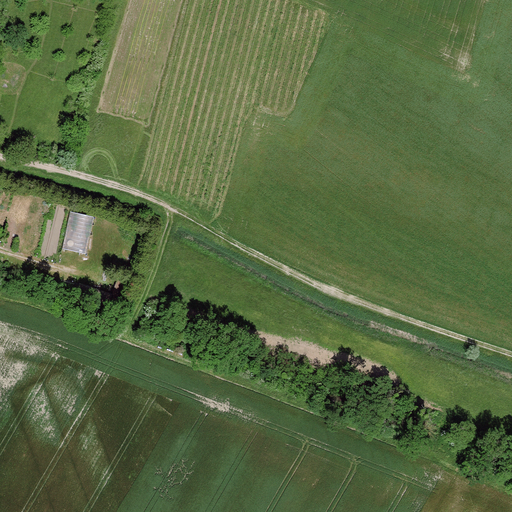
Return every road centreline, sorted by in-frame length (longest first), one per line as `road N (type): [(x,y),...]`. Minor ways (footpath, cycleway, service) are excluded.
road 1 (track): [(175,208),(122,339),(511,491)]
road 2 (track): [(511,354),(337,294),(175,208)]
road 3 (track): [(175,208),(0,156)]
